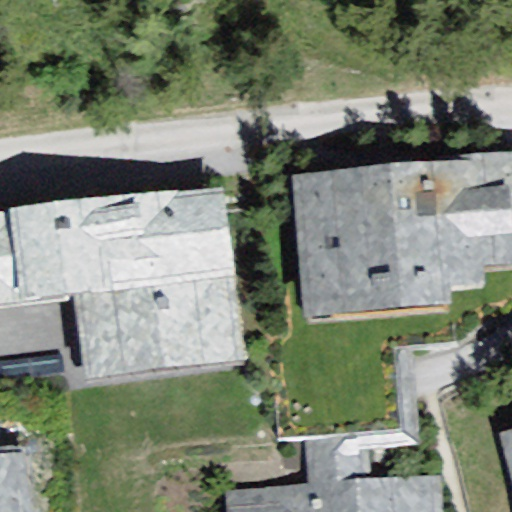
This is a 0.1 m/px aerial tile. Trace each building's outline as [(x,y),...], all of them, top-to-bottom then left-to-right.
[(511,156),(270,174),(282,329),(422,319),(420,297),(477,292),(475,273),(511,270),(511,156)] [(1,188),(0,188),(0,303),(39,302),(41,339),(244,328),(235,171),(53,181),(55,218),(3,220),(1,188)] [(511,511),(511,432),(480,441),(492,511),(511,511)] [(213,493),(213,511),(441,511),(440,476),(363,478),(362,442),(297,444),(298,490),(213,493)] [(0,511),(21,511),(20,496),(0,498),(0,511)]
